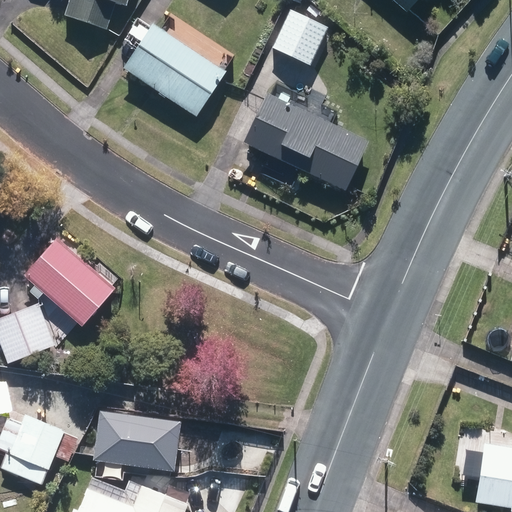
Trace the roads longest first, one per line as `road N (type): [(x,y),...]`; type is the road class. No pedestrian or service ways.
road 1 (residential): [(0,93),(108,185),(389,315)]
road 2 (secondary): [(511,74),(421,233),(389,315)]
road 3 (secondary): [(389,315),(315,511)]
